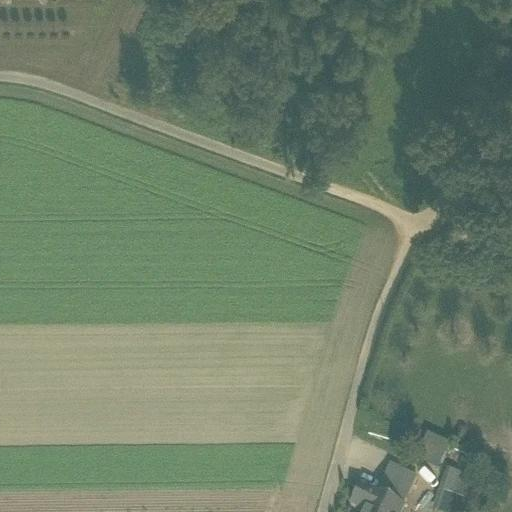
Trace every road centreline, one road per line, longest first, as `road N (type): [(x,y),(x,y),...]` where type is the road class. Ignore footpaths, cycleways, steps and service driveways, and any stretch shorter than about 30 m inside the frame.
road 1 (track): [(0,79),(27,78),(418,224)]
road 2 (unclassified): [(418,224),(390,276),(322,511)]
road 3 (unclassified): [(418,224),(511,121)]
